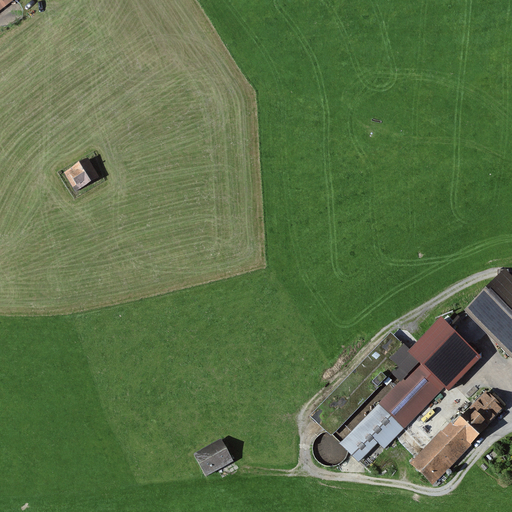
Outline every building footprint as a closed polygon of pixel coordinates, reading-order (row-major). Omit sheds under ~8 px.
[(0,0),(0,12),(15,0),(0,0)] [(91,160),(66,174),(77,194),(103,179),(91,160)] [(511,287),(505,281),(469,317),(511,360),(511,287)] [(392,335),(312,416),(359,462),(377,442),(387,451),(446,390),(451,395),(483,362),(445,325),(413,357),(392,335)] [(484,394),(413,468),(434,488),(504,413),(484,394)] [(224,442),(197,458),(210,480),(237,465),(224,442)]
